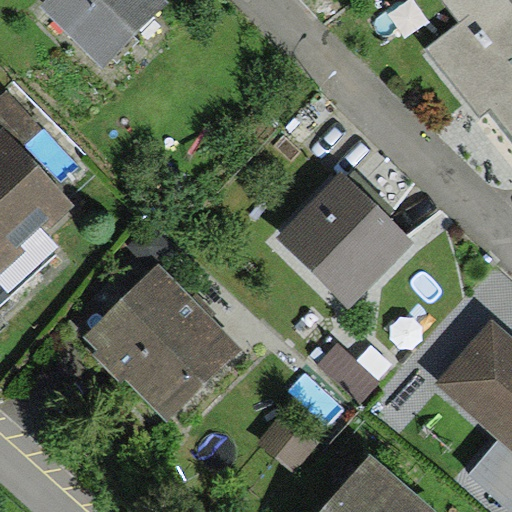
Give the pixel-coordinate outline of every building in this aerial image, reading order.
[(154,16),(137,0),(63,0),(45,19),(99,72),(154,16)] [(511,21),(497,3),(429,57),(477,118),(489,109),(511,138),(511,21)] [(0,269),(60,214),(10,161),(35,137),(3,104),(0,106),(0,269)] [(399,247),(337,190),(283,248),(345,306),(399,247)] [(227,357),(152,282),(85,347),(161,423),(227,357)] [(511,354),(489,335),(441,391),(511,452),(511,354)] [(411,511),(366,475),(335,511),(411,511)]
